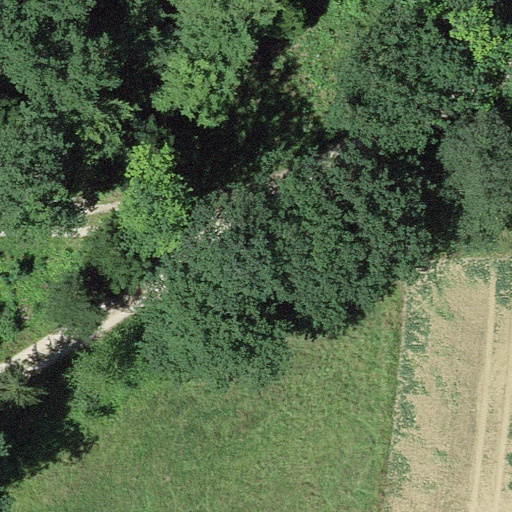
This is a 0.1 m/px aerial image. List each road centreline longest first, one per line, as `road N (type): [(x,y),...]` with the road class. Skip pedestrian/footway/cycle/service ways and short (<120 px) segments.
road 1 (track): [(0,363),(175,236),(511,62)]
road 2 (track): [(175,236),(0,216)]
